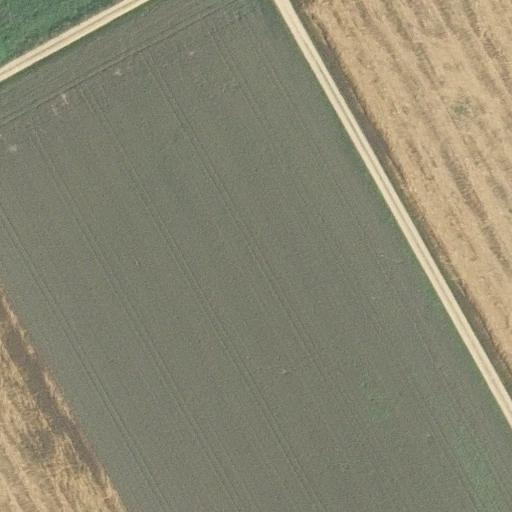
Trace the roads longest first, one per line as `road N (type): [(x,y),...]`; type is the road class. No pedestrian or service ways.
road 1 (track): [(511,413),(279,0)]
road 2 (track): [(141,0),(0,80)]
